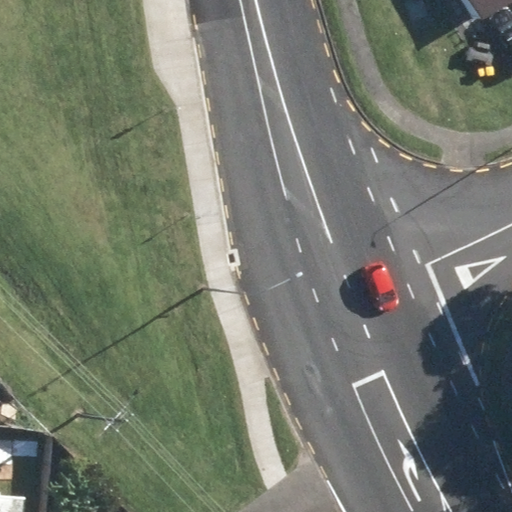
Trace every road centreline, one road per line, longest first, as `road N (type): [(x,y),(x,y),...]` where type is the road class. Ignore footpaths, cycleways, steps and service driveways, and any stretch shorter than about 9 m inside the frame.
road 1 (secondary): [(339,301),(268,87),(249,0)]
road 2 (secondary): [(434,511),(339,301)]
road 3 (residential): [(339,301),(511,226)]
